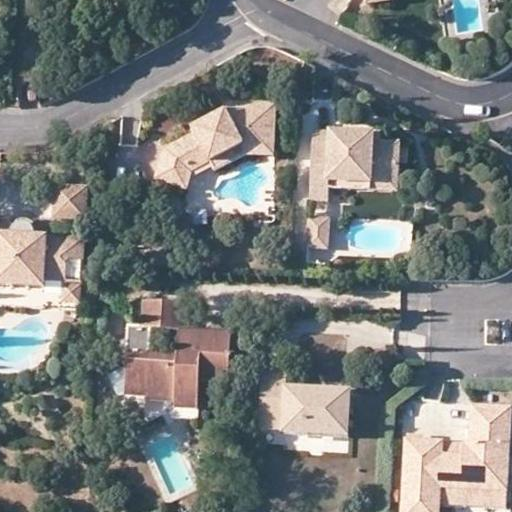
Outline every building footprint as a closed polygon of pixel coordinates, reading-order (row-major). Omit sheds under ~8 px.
[(393,7),(392,0),(364,0),(366,10),(393,7)] [(245,148),(276,149),(278,108),(227,105),(227,115),(195,132),(198,137),(167,153),(157,182),(188,192),(194,174),(189,164),(207,155),(212,165),(245,148)] [(374,178),(400,180),(402,146),(382,145),(375,144),(375,137),(315,134),(312,203),(330,203),(331,190),(331,183),(373,185),(374,178)] [(247,157),(245,148),(212,165),(217,173),(247,157)] [(275,159),(276,149),(245,148),(247,157),(275,159)] [(194,174),(212,165),(207,155),(189,164),(194,174)] [(400,194),(400,180),(374,178),(373,185),(331,183),(331,190),(400,194)] [(78,221),(86,222),(87,190),(55,188),(54,220),(78,221)] [(78,221),(77,241),(85,241),(86,222),(78,221)] [(330,251),(331,227),(311,226),(310,250),(330,251)] [(0,282),(45,284),(46,279),(67,280),(68,263),(84,264),(85,241),(77,241),(36,239),(36,234),(32,229),(23,227),(16,230),(12,238),(0,237),(0,282)] [(0,289),(45,292),(45,284),(0,282),(0,289)] [(67,287),(66,306),(82,306),(83,288),(67,287)] [(156,330),(183,331),(184,331),(184,330),(185,304),(149,302),(147,328),(132,328),(130,368),(129,395),(179,398),(178,419),(202,420),(204,380),(233,382),(236,333),(203,331),(202,350),(182,349),(181,359),(155,358),(156,330)] [(182,349),(183,331),(156,330),(155,358),(181,359),(182,349)] [(203,331),(184,330),(184,331),(183,331),(182,349),(202,350),(203,331)] [(122,399),(129,395),(130,368),(112,377),(122,399)] [(290,377),(265,376),(263,430),(287,431),(287,435),(351,438),(353,394),(290,391),(290,377)] [(447,456),(447,442),(410,441),(406,511),(443,511),(444,506),(445,488),(511,492),(511,481),(511,408),(476,407),(475,444),(468,443),(468,457),(447,456)] [(468,443),(447,442),(447,456),(468,457),(468,443)] [(511,509),(511,492),(445,488),(444,506),(511,509)]
